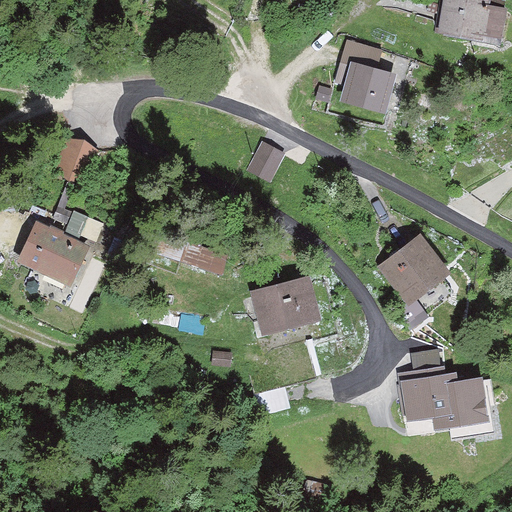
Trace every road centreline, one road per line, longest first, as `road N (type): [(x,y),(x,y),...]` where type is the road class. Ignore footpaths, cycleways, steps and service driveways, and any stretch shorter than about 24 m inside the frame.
road 1 (residential): [(123,128),(138,145),(245,199),(339,263),(381,332),(368,390)]
road 2 (residential): [(511,249),(269,120)]
road 3 (residential): [(269,120),(156,87),(125,102),(123,128)]
road 4 (residential): [(180,0),(230,30),(259,79),(269,120)]
